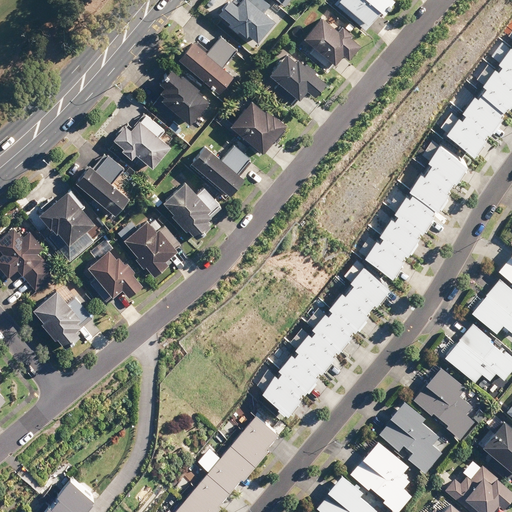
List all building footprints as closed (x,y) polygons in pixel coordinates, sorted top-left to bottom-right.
[(280,10),(268,0),(231,0),(223,9),(254,38),(280,10)] [(378,0),(334,0),(359,22),(378,0)] [(352,31),(320,3),(295,31),(327,59),(352,31)] [(240,59),(208,30),(183,58),(215,87),(240,59)] [(324,68),(292,39),(267,67),(299,96),(324,68)] [(501,62),(498,67),(511,77),(511,44),(510,43),(498,59),(501,62)] [(485,83),(482,88),(506,106),(511,96),(511,77),(498,67),(494,65),(482,81),(485,83)] [(205,96),(173,67),(148,95),(179,124),(205,96)] [(474,93),(463,108),(490,127),(506,106),(482,88),(477,95),(474,93)] [(277,117),(246,89),(221,117),(252,145),(277,117)] [(169,130),(138,102),(112,130),(144,158),(169,130)] [(453,111),(442,126),(474,149),(490,127),(463,108),(458,115),(453,111)] [(249,150),(218,122),(192,150),(224,178),(249,150)] [(432,160),(428,166),(451,181),(466,159),(439,142),(429,158),(432,160)] [(132,181),(100,152),(75,180),(106,208),(132,181)] [(422,168),(410,186),(412,187),(437,203),(451,181),(428,166),(425,170),(422,168)] [(209,203),(178,175),(153,203),(184,231),(209,203)] [(90,209),(58,181),(33,209),(64,237),(90,209)] [(406,191),(395,208),(422,225),(437,203),(412,187),(409,192),(406,191)] [(391,214),(381,230),(408,248),(422,225),(398,210),(394,216),(391,214)] [(171,240),(140,211),(114,239),(146,268),(171,240)] [(47,250),(16,221),(0,238),(0,257),(22,278),(47,250)] [(377,236),(366,252),(393,270),(408,248),(383,231),(379,237),(377,236)] [(139,268),(107,240),(82,268),(114,296),(139,268)] [(511,246),(493,267),(511,283),(511,246)] [(364,262),(347,283),(372,303),(388,282),(364,262)] [(511,290),(496,275),(466,305),(494,331),(501,324),(511,334),(511,290)] [(91,307),(60,279),(34,307),(66,335),(91,307)] [(347,283),(330,304),(355,324),(372,303),(347,283)] [(330,304),(313,325),(338,345),(355,324),(330,304)] [(511,358),(472,320),(441,352),(467,377),(480,370),(488,377),(494,371),(502,379),(511,368),(511,358)] [(313,325),(296,346),(321,366),(338,345),(313,325)] [(296,346),(279,366),(304,386),(321,366),(296,346)] [(489,404),(440,361),(406,398),(455,442),(489,404)] [(279,366),(262,387),(287,407),(304,386),(279,366)] [(451,450),(401,403),(375,431),(425,477),(451,450)] [(255,409),(231,437),(255,457),(268,442),(266,441),(277,427),(255,409)] [(511,418),(508,415),(487,441),(497,449),(490,459),(510,476),(511,473),(511,418)] [(406,464),(369,435),(340,472),(391,511),(395,511),(409,495),(401,484),(408,476),(401,470),(406,464)] [(231,437),(208,466),(229,484),(241,470),(242,472),(255,457),(231,437)] [(500,474),(482,459),(463,480),(458,475),(448,486),(477,511),(489,511),(491,511),(492,511),(504,499),(508,502),(511,497),(511,480),(502,472),(500,474)] [(208,466),(184,494),(205,511),(208,511),(221,498),(219,496),(229,484),(208,466)] [(71,472),(54,492),(75,510),(79,505),(81,507),(94,491),(71,472)] [(374,511),(336,476),(311,503),(320,511),(374,511)] [(54,492),(37,511),(73,511),(75,510),(54,492)] [(205,511),(184,494),(168,511),(205,511)] [(472,511),(455,497),(444,509),(439,504),(432,511),(472,511)]
